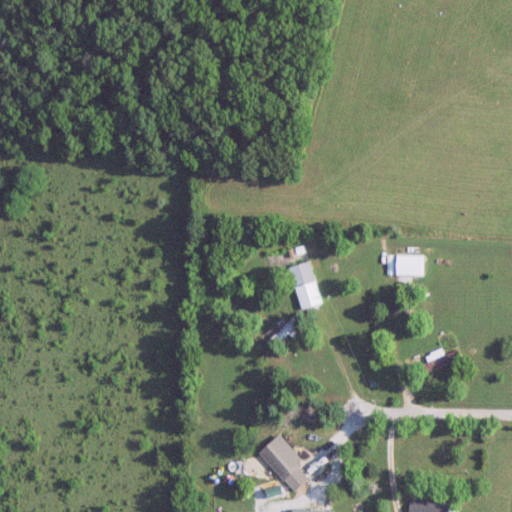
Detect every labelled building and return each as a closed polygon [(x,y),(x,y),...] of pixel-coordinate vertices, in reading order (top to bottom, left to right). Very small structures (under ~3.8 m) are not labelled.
[(423,276),(422,256),(396,256),(396,277),(423,276)] [(323,304),(310,262),(290,268),(303,310),(323,304)] [(265,335),(274,347),(304,326),(297,316),(287,323),(285,321),(265,335)] [(281,477),(301,458),(274,431),(255,450),(281,477)] [(309,480),(298,468),(284,480),(295,492),(309,480)] [(450,511),(451,501),(411,501),(411,511),(450,511)]
